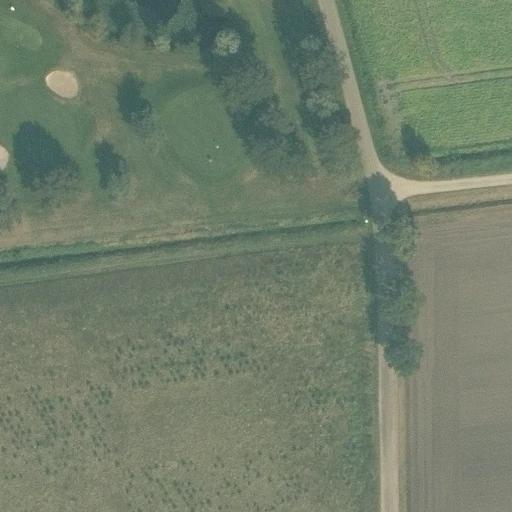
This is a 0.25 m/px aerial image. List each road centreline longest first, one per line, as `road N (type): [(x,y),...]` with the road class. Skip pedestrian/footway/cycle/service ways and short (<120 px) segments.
road 1 (track): [(388,511),(384,229)]
road 2 (track): [(383,196),(323,0)]
road 3 (track): [(383,196),(511,182)]
